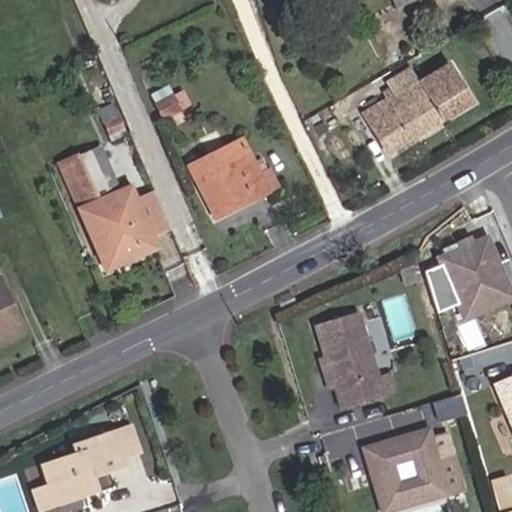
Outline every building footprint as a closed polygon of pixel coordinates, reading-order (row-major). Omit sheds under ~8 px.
[(388,100),(364,114),(387,153),(471,103),(449,64),(415,84),(388,100)] [(415,84),(408,70),(386,83),(390,89),(383,93),(388,100),(415,84)] [(155,105),(172,97),(167,87),(150,95),(155,105)] [(189,106),(182,92),(172,97),(179,111),(189,106)] [(179,111),(172,97),(155,105),(162,119),(179,111)] [(123,130),(112,105),(97,112),(108,136),(123,130)] [(183,121),(179,111),(162,119),(167,129),(183,121)] [(215,218),(267,192),(241,141),(188,167),(215,218)] [(119,192),(99,147),(82,155),(102,200),(119,192)] [(150,237),(135,200),(129,188),(119,192),(102,200),(82,155),(58,165),(104,271),(156,249),(150,237)] [(167,229),(151,193),(135,200),(150,237),(167,229)] [(511,298),(486,238),(438,259),(457,305),(477,297),(483,311),(511,298)] [(419,281),(414,264),(400,268),(406,285),(419,281)] [(0,342),(22,333),(0,283),(0,342)] [(483,311),(477,297),(457,305),(463,319),(483,311)] [(371,368),(356,314),(315,326),(340,409),(380,398),(371,368)] [(395,394),(387,363),(371,368),(380,398),(395,394)] [(511,376),(493,384),(511,429),(511,376)] [(461,395),(433,404),(439,421),(466,413),(461,395)] [(141,454),(131,425),(115,430),(125,460),(141,454)] [(97,492),(92,478),(107,474),(128,466),(125,460),(115,430),(69,445),(72,454),(37,465),(45,486),(52,508),(97,492)] [(365,448),(383,511),(388,511),(461,491),(450,455),(436,460),(428,430),(365,448)] [(111,487),(107,474),(92,478),(97,492),(111,487)] [(40,511),(52,508),(45,486),(30,491),(37,511),(40,511)]
